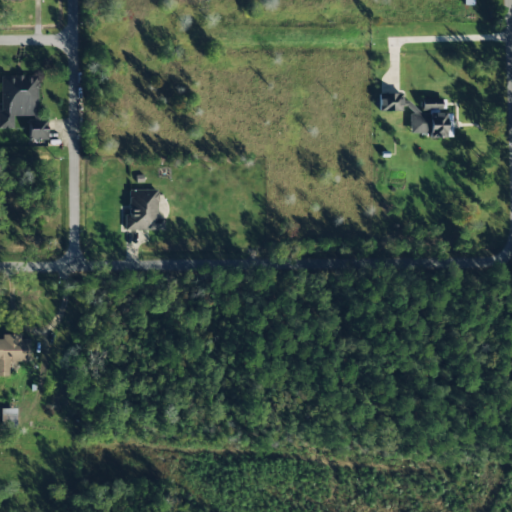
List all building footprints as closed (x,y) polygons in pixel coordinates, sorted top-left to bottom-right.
[(13,116),(37,116),(37,77),(0,78),(0,109),(0,128),(13,128),(13,116)] [(378,95),(378,111),(400,111),(400,95),(378,95)] [(29,140),(46,139),(46,129),(28,130),(29,140)] [(129,189),(128,214),(124,214),(123,229),(162,230),(163,216),(156,216),(157,190),(129,189)] [(0,338),(0,376),(9,376),(9,362),(29,362),(29,339),(21,339),(20,334),(1,335),(1,339),(0,338)] [(15,408),(1,409),(2,428),(15,428),(15,408)]
